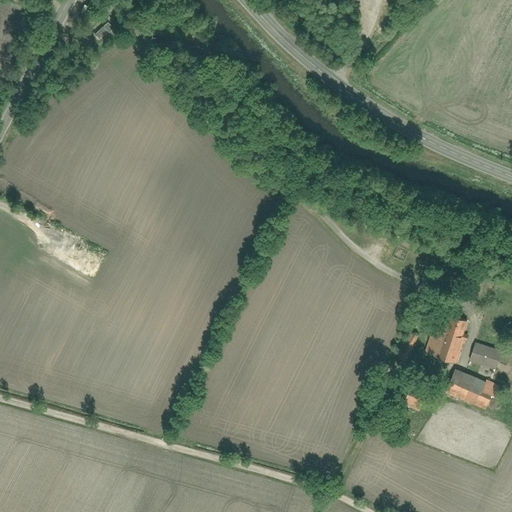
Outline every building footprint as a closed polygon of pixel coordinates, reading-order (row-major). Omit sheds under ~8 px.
[(108,21),(95,33),(101,39),(113,27),(108,21)] [(463,339),(469,322),(450,316),(445,333),(433,329),(425,355),(457,365),(465,340),(463,339)] [(419,337),(409,332),(396,358),(406,363),(419,337)] [(503,352),(476,343),(470,362),(496,371),(503,352)] [(504,391),(456,370),(446,394),(486,411),(488,407),(496,411),(504,391)] [(429,388),(413,381),(410,388),(403,385),(396,403),(419,412),(429,388)]
